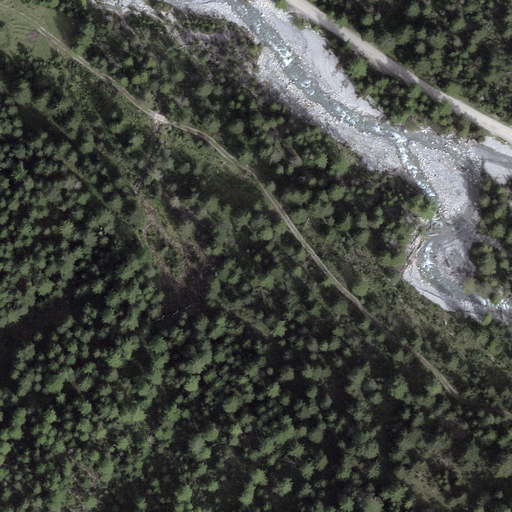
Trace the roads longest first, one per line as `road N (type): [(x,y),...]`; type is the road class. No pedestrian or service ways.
road 1 (track): [(511,417),(456,397),(387,333),(326,271),(254,171),(208,137),(149,112),(0,5)]
road 2 (unclassified): [(299,0),(511,134)]
